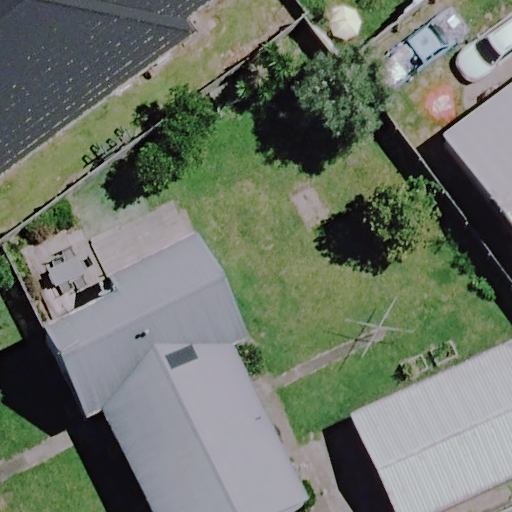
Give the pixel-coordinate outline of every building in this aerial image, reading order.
[(0,42),(40,12),(31,0),(0,0),(0,192),(41,162),(0,107),(0,42)] [(215,0),(156,0),(177,28),(215,0)] [(511,101),(440,154),(511,253),(511,101)] [(246,370),(192,254),(106,294),(114,311),(43,344),(84,432),(100,424),(140,511),(296,511),(233,376),(246,370)] [(456,511),(511,486),(511,360),(353,433),(389,511),(456,511)]
